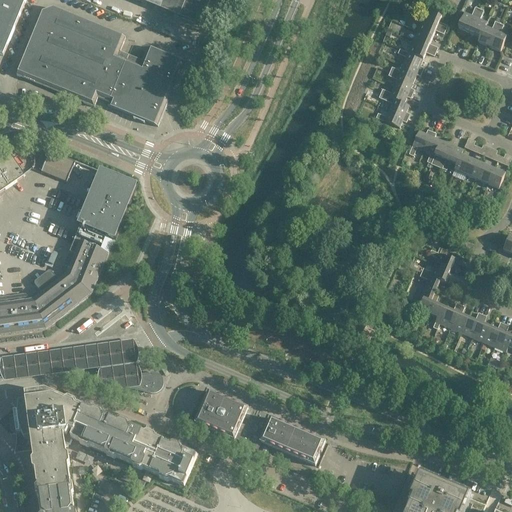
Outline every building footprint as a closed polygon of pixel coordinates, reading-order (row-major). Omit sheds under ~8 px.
[(0,0),(0,55),(3,56),(13,33),(26,0),(0,0)] [(141,0),(141,2),(160,10),(164,0),(141,0)] [(164,0),(160,10),(179,18),(186,0),(164,0)] [(186,0),(179,18),(199,26),(209,0),(186,0)] [(465,13),(458,29),(469,33),(480,10),(476,8),(472,16),(465,13)] [(43,13),(17,76),(63,95),(74,67),(84,71),(101,28),(53,9),(43,13)] [(442,16),(427,10),(423,19),(422,21),(446,31),(447,27),(439,23),(442,16)] [(485,28),(487,23),(480,20),(484,11),(480,10),(469,33),(480,38),(485,28)] [(480,38),(478,43),(489,48),(499,24),(501,20),(497,18),(495,22),(492,31),(485,28),(480,38)] [(436,32),(444,35),(446,31),(422,21),(417,32),(433,39),(436,32)] [(489,48),(501,53),(507,38),(500,34),(504,26),(499,24),(489,48)] [(98,98),(109,103),(110,103),(127,61),(118,57),(126,39),(101,28),(84,71),(74,67),(63,95),(94,108),(98,98)] [(438,49),(430,45),(433,39),(417,32),(413,43),(436,53),(438,49)] [(426,54),(434,57),(436,53),(413,43),(408,54),(423,61),(426,54)] [(167,104),(184,62),(148,48),(140,66),(127,61),(110,103),(109,103),(107,107),(158,128),(167,104)] [(397,55),(406,59),(403,65),(422,73),(424,69),(420,67),(423,61),(408,54),(399,51),(397,55)] [(400,72),(391,68),(390,72),(414,83),(417,76),(420,77),(422,73),(403,65),(400,72)] [(388,77),(397,80),(394,87),(413,95),(415,91),(411,89),(414,83),(390,72),(388,77)] [(391,94),(383,91),(381,95),(404,105),(404,104),(407,98),(411,99),(413,95),(394,87),(391,94)] [(379,99),(392,105),(389,112),(409,120),(410,115),(407,114),(410,107),(404,104),(404,105),(381,95),(379,99)] [(378,115),(376,119),(400,129),(403,122),(407,124),(409,120),(389,112),(387,118),(378,115)] [(414,157),(417,149),(424,152),(432,133),(428,131),(426,135),(419,132),(411,152),(409,155),(414,157)] [(435,139),(437,135),(432,133),(424,152),(430,155),(426,163),(431,165),(442,142),(435,139)] [(453,146),(442,142),(431,165),(442,170),(453,146)] [(462,156),(464,151),(453,146),(442,170),(446,172),(450,163),(457,166),(462,156)] [(76,162),(50,152),(41,173),(67,183),(76,162)] [(0,193),(25,176),(10,155),(0,161),(0,193)] [(457,166),(455,171),(466,176),(473,161),(462,156),(457,166)] [(477,181),(484,166),(473,161),(466,176),(477,181)] [(495,170),(484,166),(477,181),(488,185),(495,170)] [(488,185),(499,190),(506,175),(495,170),(488,185)] [(0,335),(46,330),(92,294),(135,187),(102,174),(64,267),(63,266),(61,271),(55,276),(51,272),(49,272),(35,283),(35,285),(38,289),(31,294),(0,298),(0,335)] [(511,237),(510,236),(503,252),(511,255),(511,237)] [(431,251),(429,256),(438,259),(437,260),(435,266),(450,273),(455,262),(448,259),(450,254),(439,249),(437,254),(431,251)] [(19,251),(15,261),(32,268),(34,260),(27,257),(28,255),(19,251)] [(440,282),(445,284),(450,273),(435,266),(432,273),(423,270),(422,274),(440,282)] [(435,305),(439,297),(434,295),(440,282),(422,274),(420,278),(428,282),(421,299),(435,305)] [(421,307),(419,312),(431,316),(435,305),(421,299),(418,306),(421,307)] [(431,316),(437,319),(435,324),(433,329),(437,331),(439,326),(446,310),(435,305),(431,316)] [(461,307),(456,305),(453,313),(446,310),(439,326),(450,331),(461,307)] [(468,319),(461,317),(465,308),(461,307),(450,331),(461,335),(468,319)] [(483,316),(478,314),(475,322),(468,319),(461,335),(473,340),(483,316)] [(490,329),(483,326),(487,318),(483,316),(473,340),(484,345),(490,329)] [(505,325),(500,324),(497,332),(490,329),(484,345),(495,349),(505,325)] [(511,339),(511,338),(505,335),(509,327),(505,325),(495,349),(506,354),(508,349),(511,339)] [(133,341),(1,360),(1,361),(0,363),(0,362),(0,372),(0,375),(1,377),(3,381),(5,383),(136,365),(137,362),(138,360),(138,356),(138,351),(137,348),(136,345),(134,342),(133,341)] [(136,366),(100,370),(99,373),(98,375),(98,378),(98,380),(98,383),(99,386),(100,389),(101,391),(103,393),(140,388),(140,387),(141,384),(142,380),(142,376),(141,374),(140,370),(138,368),(136,366)] [(154,373),(152,373),(128,377),(127,379),(111,382),(110,385),(146,393),(150,394),(152,395),(153,395),(154,395),(156,394),(157,394),(159,393),(160,392),(161,391),(161,390),(162,389),(163,388),(163,387),(163,386),(164,385),(164,384),(163,382),(163,381),(163,380),(162,379),(162,378),(161,377),(160,376),(159,375),(158,374),(157,374),(156,374),(154,373)] [(169,481),(184,487),(198,455),(191,452),(190,454),(182,450),(181,448),(174,445),(171,446),(156,439),(155,436),(147,433),(145,434),(130,428),(128,425),(121,422),(118,423),(103,416),(102,414),(95,410),(92,411),(51,394),(47,392),(46,391),(25,394),(25,398),(25,401),(19,402),(18,410),(13,410),(16,433),(17,433),(21,432),(24,439),(26,439),(30,445),(32,445),(33,451),(33,452),(34,460),(32,462),(33,470),(35,472),(38,489),(36,491),(37,499),(39,500),(40,511),(74,511),(72,496),(74,494),(73,486),(71,484),(68,467),(70,465),(69,457),(67,455),(66,448),(68,448),(72,439),(79,442),(80,445),(87,448),(90,447),(105,453),(106,456),(114,459),(116,458),(132,465),(133,467),(140,471),(143,470),(158,476),(159,479),(167,482),(169,481)] [(208,392),(205,400),(195,425),(235,442),(236,439),(247,444),(246,446),(257,451),(260,444),(315,467),(326,443),(270,419),(263,435),(256,432),(258,428),(250,425),(248,429),(242,426),(249,410),(208,392)] [(17,433),(16,433),(16,437),(16,441),(16,444),(16,448),(14,453),(14,454),(15,454),(16,454),(33,452),(33,451),(27,452),(26,446),(30,445),(26,439),(24,439),(17,440),(17,433)] [(484,511),(483,511),(486,506),(469,498),(448,489),(445,488),(441,487),(442,486),(420,477),(417,484),(420,485),(408,511),(500,511),(495,510),(494,511),(484,511)]
